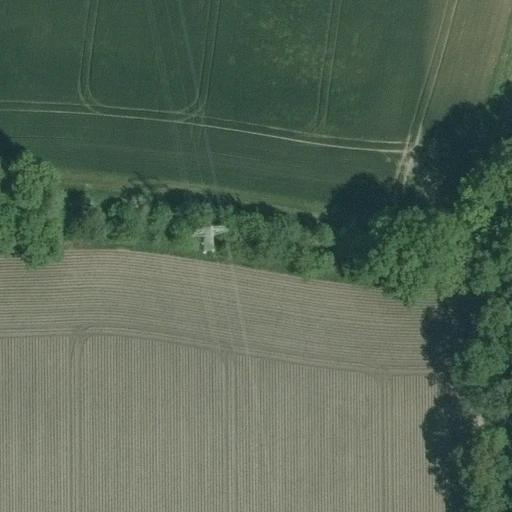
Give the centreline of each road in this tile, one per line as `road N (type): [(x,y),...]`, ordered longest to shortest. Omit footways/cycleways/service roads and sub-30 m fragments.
road 1 (track): [(468,210),(472,511)]
road 2 (track): [(511,78),(468,210)]
